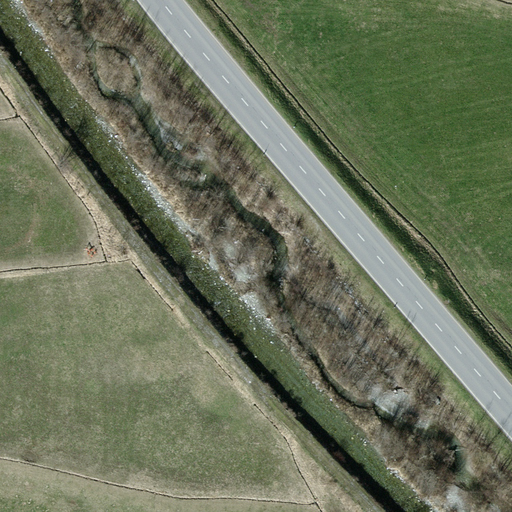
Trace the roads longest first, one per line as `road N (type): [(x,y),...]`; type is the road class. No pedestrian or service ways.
road 1 (track): [(0,57),(228,359),(362,511)]
road 2 (tertiary): [(511,415),(158,0)]
